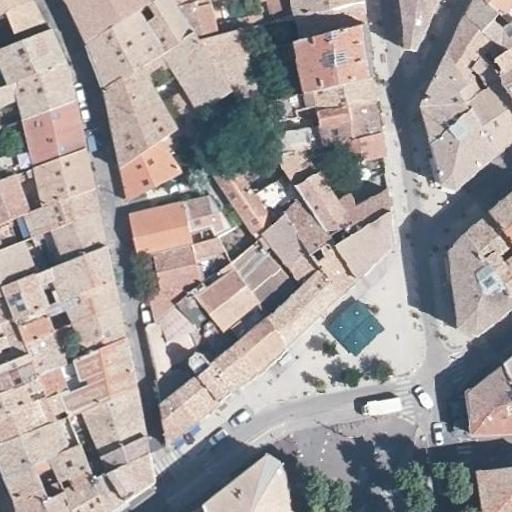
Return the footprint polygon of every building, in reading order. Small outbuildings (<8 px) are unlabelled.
[(0,0),(0,12),(5,10),(15,34),(43,22),(40,16),(37,10),(32,0),(0,0)] [(63,0),(65,2),(66,3),(72,15),(86,38),(87,43),(149,0),(63,0)] [(193,32),(172,0),(149,0),(87,43),(90,51),(100,78),(103,86),(104,89),(193,32)] [(172,0),(193,32),(197,38),(216,33),(208,1),(212,0),(172,0)] [(364,10),(362,0),(356,0),(276,19),(280,40),(264,44),(264,49),(365,25),(364,10)] [(266,0),(271,21),(276,19),(356,0),(266,0)] [(427,22),(437,0),(397,0),(399,14),(403,46),(415,47),(427,22)] [(508,46),(511,43),(511,20),(507,23),(499,15),(499,12),(484,0),(470,0),(469,2),(464,13),(492,62),(508,46)] [(511,0),(484,0),(499,12),(499,15),(507,23),(511,20),(511,0)] [(492,62),(464,13),(452,38),(445,54),(461,89),(473,80),(466,72),(470,66),(479,74),(481,73),(492,62)] [(369,54),(365,25),(264,49),(257,51),(213,61),(233,90),(242,105),(273,98),(270,83),(254,86),(250,66),(285,59),(286,58),(295,56),(302,91),(372,76),(369,54)] [(240,28),(216,33),(197,38),(213,61),(257,51),(254,48),(245,49),(240,28)] [(58,44),(52,29),(18,42),(0,48),(0,65),(7,84),(65,62),(58,44)] [(233,90),(213,61),(197,38),(193,32),(104,89),(109,113),(112,129),(121,169),(167,136),(181,126),(199,113),(233,90)] [(511,52),(508,46),(492,62),(511,96),(511,52)] [(461,89),(445,54),(431,82),(421,104),(426,123),(431,143),(453,124),(462,116),(454,95),(461,89)] [(67,68),(65,62),(7,84),(0,86),(0,127),(5,126),(2,120),(0,120),(0,106),(18,100),(24,119),(75,99),(73,86),(67,68)] [(511,139),(511,96),(492,62),(481,73),(488,87),(480,92),(473,80),(461,89),(454,95),(462,116),(474,106),(496,154),(511,140),(511,139)] [(374,88),(372,76),(302,91),(273,98),(242,105),(256,125),(272,121),(295,117),(294,110),(314,106),(315,112),(375,100),(374,88)] [(80,123),(75,99),(24,119),(32,146),(0,157),(0,179),(85,146),(80,123)] [(377,118),(375,100),(315,112),(318,126),(275,135),(272,121),(256,125),(275,153),(379,131),(377,118)] [(474,106),(462,116),(469,127),(459,134),(453,124),(431,143),(436,162),(442,184),(457,188),(478,170),(496,154),(474,106)] [(232,162),(199,113),(181,126),(215,174),(232,162)] [(381,145),(379,131),(275,153),(290,176),(319,170),(323,178),(331,175),(331,167),(347,163),(382,156),(381,145)] [(172,136),(167,136),(121,169),(128,201),(160,184),(187,170),(183,163),(179,165),(167,145),(174,140),(172,136)] [(0,223),(7,220),(24,213),(27,212),(18,181),(37,174),(43,206),(93,186),(88,159),(85,146),(0,179),(0,223)] [(384,173),(382,156),(347,163),(348,169),(351,181),(384,173)] [(218,181),(248,223),(255,231),(271,220),(232,162),(215,174),(210,178),(213,184),(218,181)] [(319,170),(290,176),(335,243),(390,210),(388,197),(387,189),(370,198),(366,194),(356,200),(351,193),(337,201),(323,178),(319,170)] [(335,243),(290,176),(283,179),(283,182),(287,187),(281,191),(293,210),(281,219),(337,295),(351,282),(357,277),(335,243)] [(24,213),(32,236),(40,233),(99,210),(97,203),(93,186),(43,206),(27,212),(24,213)] [(511,191),(506,197),(490,211),(511,240),(511,191)] [(213,235),(227,231),(232,229),(210,195),(185,202),(205,237),(213,235)] [(153,253),(205,237),(185,202),(131,216),(134,233),(140,257),(153,253)] [(31,259),(23,239),(15,243),(0,248),(0,281),(2,286),(106,245),(100,217),(99,210),(40,233),(47,253),(31,259)] [(390,210),(335,243),(357,277),(374,260),(394,241),(390,210)] [(511,240),(490,211),(478,221),(464,234),(511,297),(511,240)] [(23,239),(32,236),(24,213),(7,220),(0,223),(0,248),(15,243),(23,239)] [(337,295),(281,219),(275,225),(260,237),(264,244),(269,242),(302,286),(293,293),(290,290),(279,299),(255,264),(248,268),(244,262),(257,255),(250,245),(242,252),(231,261),(285,346),(321,311),(337,295)] [(248,223),(232,229),(227,231),(242,252),(250,245),(260,237),(255,231),(248,223)] [(231,261),(242,252),(227,231),(213,235),(231,261)] [(475,336),(511,306),(511,297),(464,234),(462,234),(448,251),(457,291),(464,329),(475,336)] [(223,267),(231,261),(213,235),(205,237),(153,253),(160,290),(147,293),(154,323),(157,320),(201,285),(194,261),(215,252),(223,267)] [(107,250),(106,245),(2,286),(5,296),(13,317),(113,278),(107,250)] [(261,369),(285,346),(231,261),(223,267),(218,271),(225,279),(206,293),(215,307),(237,344),(256,374),(261,369)] [(114,283),(113,278),(13,317),(24,341),(53,329),(49,317),(66,310),(72,322),(119,303),(114,283)] [(225,398),(256,374),(237,344),(213,363),(206,354),(201,356),(198,354),(194,354),(191,356),(190,360),(190,362),(190,364),(190,365),(191,367),(198,377),(191,381),(184,373),(172,377),(169,367),(192,353),(189,330),(215,307),(206,293),(201,285),(157,320),(158,328),(147,333),(154,369),(161,405),(175,394),(196,422),(225,398)] [(338,299),(347,348),(393,340),(390,325),(413,321),(407,291),(363,299),(362,295),(338,299)] [(0,322),(13,317),(5,296),(0,297),(0,322)] [(28,353),(37,375),(66,363),(63,355),(67,354),(69,349),(67,345),(63,342),(61,337),(76,331),(86,356),(126,340),(120,310),(119,303),(72,322),(53,329),(24,341),(28,353)] [(0,364),(28,353),(24,341),(13,317),(0,322),(0,364)] [(66,363),(37,375),(38,378),(45,396),(53,415),(55,421),(68,416),(136,387),(132,365),(126,340),(86,356),(66,363)] [(0,393),(38,378),(37,375),(28,353),(0,364),(0,393)] [(511,354),(511,355),(502,362),(511,382),(511,354)] [(469,415),(511,398),(511,382),(502,362),(482,378),(466,390),(469,415)] [(0,414),(45,396),(38,378),(0,393),(0,414)] [(140,406),(136,387),(68,416),(79,444),(86,462),(146,436),(140,406)] [(169,443),(196,422),(175,394),(161,405),(163,412),(169,443)] [(53,415),(45,396),(0,414),(0,444),(46,425),(44,419),(53,415)] [(511,431),(511,398),(469,415),(471,433),(493,432),(511,431)] [(79,444),(68,416),(55,421),(46,425),(0,444),(0,465),(4,474),(79,444)] [(147,443),(146,436),(86,462),(89,470),(90,472),(105,465),(109,472),(149,453),(147,443)] [(86,462),(79,444),(4,474),(8,484),(14,499),(15,500),(50,486),(54,484),(62,481),(74,476),(89,470),(86,462)] [(203,501),(206,511),(291,511),(282,463),(282,462),(281,460),(280,459),(279,459),(267,452),(250,466),(203,501)] [(154,474),(149,453),(109,472),(105,465),(90,472),(105,511),(107,511),(128,498),(148,484),(151,482),(152,480),(154,477),(154,474)] [(511,511),(511,467),(476,471),(481,511),(511,511)] [(105,511),(90,472),(89,470),(74,476),(79,488),(66,493),(74,511),(105,511)] [(50,486),(15,500),(18,511),(74,511),(66,493),(62,481),(54,484),(58,494),(49,498),(47,492),(52,490),(50,486)] [(187,511),(206,511),(203,501),(187,511)]
